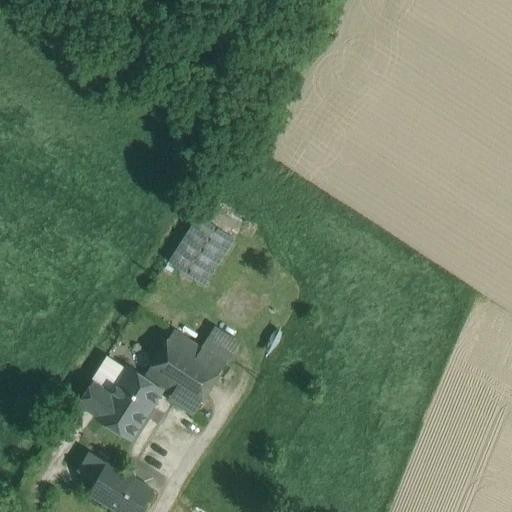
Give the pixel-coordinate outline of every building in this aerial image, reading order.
[(198,216),(169,261),(205,284),(234,238),(198,216)] [(215,326),(203,348),(225,362),(226,362),(227,363),(239,341),(215,326)] [(201,348),(174,330),(144,376),(164,389),(171,393),(169,396),(170,397),(169,399),(193,415),(226,364),(227,363),(226,362),(225,362),(203,348),(202,346),(201,348)] [(110,356),(93,381),(111,392),(128,366),(110,356)] [(96,415),(95,417),(131,440),(164,389),(144,376),(128,366),(111,392),(96,415)] [(111,392),(93,381),(79,404),(96,415),(111,392)] [(139,511),(153,491),(107,462),(89,492),(121,511),(139,511)]
